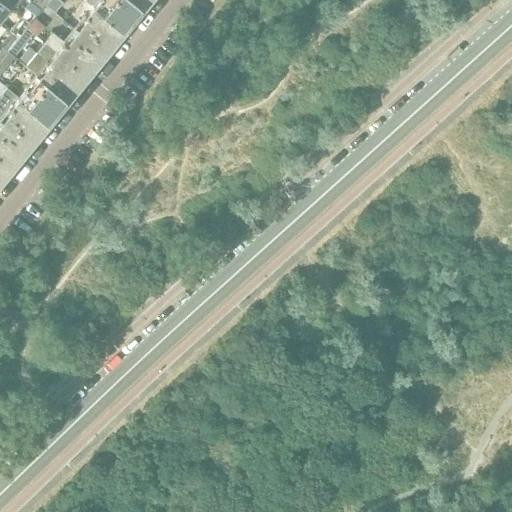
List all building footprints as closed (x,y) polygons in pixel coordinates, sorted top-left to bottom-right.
[(17,0),(0,0),(10,9),(17,0)] [(0,0),(0,21),(10,9),(0,0)] [(41,10),(49,0),(33,0),(32,2),(41,10)] [(58,12),(66,3),(62,0),(52,0),(49,4),(58,12)] [(136,14),(147,0),(149,1),(149,0),(86,0),(93,6),(124,31),(137,15),(136,14)] [(98,60),(104,53),(110,46),(111,47),(124,31),(93,6),(64,41),(54,33),(45,43),(86,77),(99,61),(98,60)] [(18,38),(27,27),(29,24),(21,17),(10,31),(11,32),(18,38)] [(15,58),(34,34),(27,27),(18,38),(7,52),(15,58)] [(0,46),(7,52),(18,38),(11,32),(0,45),(0,46)] [(60,106),(68,97),(72,92),(73,93),(86,77),(45,43),(37,52),(48,61),(18,97),(49,123),(62,107),(60,106)] [(23,153),(34,138),(36,139),(49,123),(18,97),(0,119),(0,160),(11,169),(24,154),(23,153)] [(0,182),(10,171),(11,169),(0,160),(0,182)]
